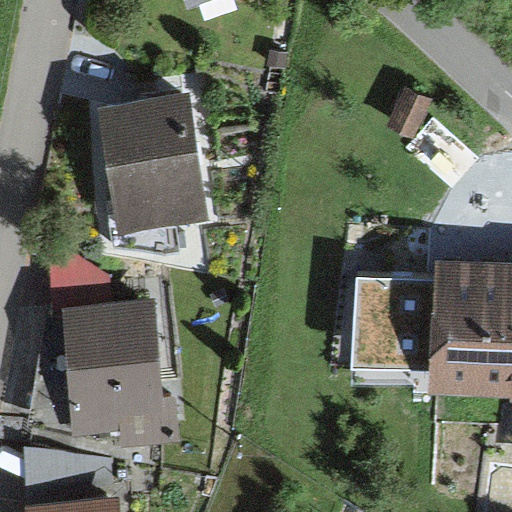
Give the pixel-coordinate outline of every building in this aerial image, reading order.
[(183,0),(187,10),(216,0),(183,0)] [(189,95),(99,107),(116,231),(206,219),(189,95)] [(110,276),(49,242),(54,304),(60,303),(112,299),(110,276)] [(511,273),(440,274),(442,404),(511,402),(511,273)] [(112,299),(60,303),(73,435),(160,426),(147,295),(112,299)] [(23,448),(24,506),(115,500),(115,461),(23,448)] [(115,500),(24,506),(24,511),(120,511),(119,500),(115,500)]
